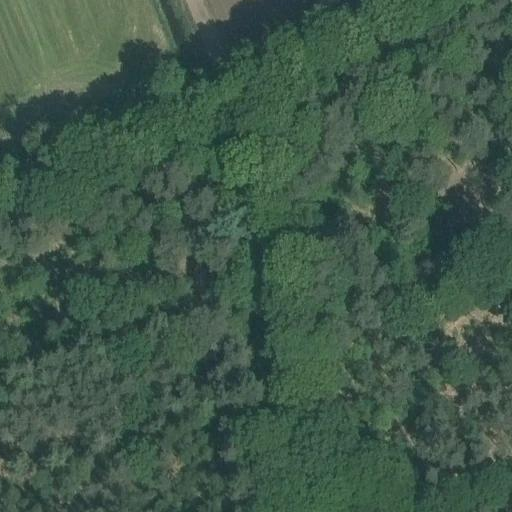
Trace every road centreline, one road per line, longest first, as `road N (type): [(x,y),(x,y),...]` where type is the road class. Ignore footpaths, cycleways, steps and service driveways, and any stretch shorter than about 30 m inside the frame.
road 1 (track): [(241,122),(315,511)]
road 2 (track): [(234,83),(422,0)]
road 3 (track): [(0,184),(188,102)]
